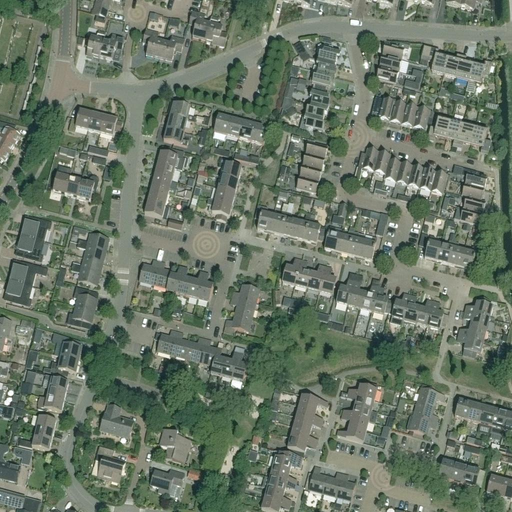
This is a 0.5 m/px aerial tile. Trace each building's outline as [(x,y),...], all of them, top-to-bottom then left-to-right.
[(93,0),(95,0),(93,9),(107,13),(109,7),(110,7),(112,0),(119,2),(119,0),(93,0)] [(296,0),(295,5),(308,8),(310,0),(311,0),(317,1),(317,0),(296,0)] [(447,0),(446,6),(459,9),(461,0),(447,0)] [(461,0),(459,9),(472,12),(474,5),(480,7),(482,0),(461,0)] [(107,13),(93,9),(91,16),(105,20),(107,13)] [(192,13),(189,25),(188,27),(195,29),(192,40),(205,43),(209,26),(203,24),(204,17),(192,13)] [(146,26),(156,27),(157,16),(148,14),(146,26)] [(209,26),(205,43),(217,46),(216,48),(223,50),(227,36),(221,34),(222,29),(216,27),(218,20),(211,18),(209,26)] [(145,31),(143,39),(141,45),(148,47),(145,58),(158,61),(163,44),(156,42),(158,35),(145,31)] [(103,42),(104,42),(105,35),(98,33),(96,40),(87,38),(85,48),(88,49),(86,56),(99,59),(103,42)] [(103,42),(99,59),(112,63),(114,52),(121,53),(124,40),(111,36),(109,44),(104,42),(103,42)] [(169,45),(163,44),(158,61),(171,64),(174,54),(180,55),(184,41),(171,38),(169,45)] [(385,45),(382,57),(401,62),(404,51),(408,52),(409,47),(399,45),(398,48),(385,45)] [(332,49),(323,47),(319,46),(317,47),(316,53),(317,55),(319,56),(317,62),(335,66),(336,61),(338,61),(340,55),(331,53),(332,49)] [(428,62),(431,49),(424,47),(421,60),(428,62)] [(431,49),(428,62),(434,64),(431,73),(444,76),(448,59),(437,56),(438,51),(431,49)] [(303,64),(306,62),(302,55),(298,57),(299,57),(303,64)] [(456,60),(448,59),(444,76),(456,79),(462,56),(457,55),(456,60)] [(466,58),(462,56),(456,79),(468,83),(473,65),(465,63),(466,58)] [(401,62),(382,57),(379,69),(398,74),(401,62)] [(317,62),(316,68),(313,67),(312,73),(334,78),(335,72),(333,72),(335,66),(317,62)] [(473,65),(468,83),(480,86),(483,76),(488,77),(492,64),(485,62),(483,68),(473,65)] [(398,74),(379,69),(376,81),(395,86),(398,74)] [(412,71),(411,77),(412,77),(416,78),(420,79),(422,73),(418,72),(414,71),(412,71)] [(312,73),(310,80),(312,80),(311,85),(329,90),(330,84),(332,84),(334,78),(312,73)] [(289,84),(288,88),(296,90),(296,91),(303,93),(305,88),(302,87),(289,84)] [(310,106),(327,110),(329,104),(327,104),(328,98),(311,93),(309,100),(312,100),(310,106)] [(394,104),(375,99),(372,110),(379,112),(377,120),(389,123),(394,104)] [(171,102),(168,112),(170,113),(169,118),(187,123),(194,125),(196,119),(188,117),(190,110),(183,108),(184,106),(171,102)] [(406,107),(394,104),(389,123),(401,126),(406,107)] [(327,110),(310,106),(309,112),(306,111),(305,117),(322,121),(324,116),(326,116),(327,110)] [(406,107),(401,126),(413,129),(417,110),(406,107)] [(417,110),(413,129),(424,132),(428,118),(432,119),(433,114),(417,110)] [(87,133),(92,116),(79,112),(77,122),(71,120),(68,133),(74,135),(75,130),(87,133)] [(104,119),(92,116),(87,133),(100,136),(104,119)] [(226,137),(230,120),(218,117),(213,134),(226,137)] [(322,121),(305,117),(303,123),(306,123),(303,133),(312,135),(313,132),(321,134),(323,127),(321,127),(322,121)] [(187,123),(169,118),(166,130),(183,135),(187,123)] [(104,119),(100,136),(112,139),(114,133),(120,135),(122,124),(116,123),(117,122),(104,119)] [(430,127),(427,137),(426,140),(433,142),(435,137),(446,140),(450,122),(438,119),(435,129),(430,127)] [(230,120),(226,137),(238,141),(242,123),(230,120)] [(462,125),(450,122),(446,140),(453,142),(452,147),(457,148),(462,125)] [(0,123),(0,133),(2,134),(0,138),(14,146),(19,137),(14,134),(16,128),(0,123)] [(242,123),(238,141),(250,144),(255,127),(242,123)] [(475,128),(462,125),(457,148),(461,149),(462,144),(470,146),(475,128)] [(255,127),(250,144),(263,147),(267,130),(255,127)] [(475,128),(470,146),(481,149),(480,154),(487,156),(491,143),(484,141),(487,132),(475,128)] [(166,130),(163,143),(180,147),(186,149),(187,143),(182,142),(183,135),(166,130)] [(0,149),(9,155),(14,146),(0,138),(0,149)] [(305,155),(324,160),(327,149),(308,144),(305,155)] [(0,161),(4,164),(9,155),(0,149),(0,161)] [(108,153),(96,150),(94,156),(107,159),(108,153)] [(160,154),(157,167),(174,171),(181,173),(183,168),(185,161),(182,160),(183,154),(171,151),(169,157),(160,154)] [(361,155),(359,163),(357,169),(373,173),(378,154),(366,151),(365,156),(361,155)] [(390,157),(378,154),(373,173),(384,176),(385,177),(389,162),(390,157)] [(305,155),(302,167),(321,172),(324,160),(305,155)] [(250,159),(248,165),(257,167),(259,160),(250,158),(250,159)] [(106,162),(93,159),(92,165),(104,168),(106,162)] [(240,165),(229,163),(220,160),(218,170),(222,171),(221,178),(238,182),(241,170),(239,169),(240,165)] [(385,177),(384,176),(383,181),(395,184),(400,165),(389,162),(385,177)] [(412,168),(400,165),(395,184),(407,187),(412,168)] [(157,167),(153,179),(171,183),(174,171),(157,167)] [(302,167),(299,179),(318,184),(321,172),(302,167)] [(57,176),(52,194),(65,197),(69,180),(71,172),(59,168),(57,176)] [(412,168),(407,187),(419,190),(424,171),(412,168)] [(487,179),(476,176),(476,174),(463,170),(461,177),(466,178),(464,186),(484,191),(487,179)] [(436,174),(424,171),(419,190),(430,193),(436,174)] [(436,174),(430,193),(442,196),(444,189),(445,183),(447,177),(436,174)] [(89,185),(81,183),(77,200),(89,203),(91,195),(95,196),(98,182),(97,179),(93,178),(90,180),(89,185)] [(238,182),(221,178),(217,190),(235,195),(238,182)] [(153,179),(150,191),(168,196),(174,197),(176,192),(169,190),(171,183),(153,179)] [(299,179),(295,191),(291,190),(291,193),(298,195),(299,192),(315,196),(318,184),(299,179)] [(81,183),(69,180),(65,197),(77,200),(81,183)] [(484,191),(464,186),(461,198),(466,199),(481,203),(481,202),(484,191)] [(217,190),(214,202),(231,207),(235,195),(217,190)] [(168,196),(150,191),(147,204),(164,208),(168,196)] [(278,198),(286,200),(288,194),(279,192),(278,198)] [(466,199),(463,211),(482,216),(485,204),(481,202),(481,203),(466,199)] [(214,202),(208,201),(206,206),(213,208),(211,215),(217,217),(215,221),(225,224),(226,219),(228,220),(231,207),(214,202)] [(164,208),(147,204),(144,216),(161,220),(164,208)] [(347,208),(340,206),(337,218),(344,220),(347,208)] [(267,209),(262,208),(257,207),(254,219),(259,220),(256,231),(269,234),(273,217),(266,215),(267,209)] [(482,216),(463,211),(460,222),(479,228),(482,216)] [(363,212),(361,218),(368,220),(370,214),(363,212)] [(280,218),(273,217),(269,234),(280,237),(286,214),(281,213),(280,218)] [(286,214),(280,237),(292,240),(296,223),(290,221),(291,215),(286,214)] [(380,216),(378,225),(375,237),(382,238),(387,217),(380,216)] [(303,224),(296,223),(292,240),(304,243),(310,220),(305,219),(303,224)] [(22,239),(43,244),(47,231),(49,232),(51,225),(33,220),(31,227),(23,225),(21,234),(23,234),(22,239)] [(314,221),(310,220),(304,243),(316,246),(317,242),(321,243),(324,230),(313,227),(314,221)] [(169,221),(167,229),(181,233),(183,225),(169,221)] [(328,231),(324,230),(321,243),(325,244),(323,251),(335,254),(340,237),(341,232),(334,230),(334,229),(329,228),(328,231)] [(346,238),(340,237),(335,254),(347,257),(353,234),(348,233),(346,238)] [(353,234),(347,257),(359,260),(363,242),(356,241),(357,235),(353,234)] [(78,242),(77,246),(105,253),(109,241),(89,236),(87,245),(78,242)] [(428,237),(421,236),(418,248),(425,249),(428,237)] [(447,248),(440,246),(436,263),(447,267),(453,243),(455,237),(450,236),(447,248)] [(436,263),(440,246),(433,244),(434,239),(429,237),(423,260),(436,263)] [(43,244),(22,239),(21,243),(19,242),(16,251),(24,253),(23,260),(41,265),(43,257),(40,257),(43,244)] [(370,244),(363,242),(359,260),(370,263),(376,240),(372,239),(370,244)] [(453,243),(447,267),(459,270),(464,252),(456,250),(458,245),(453,243)] [(105,253),(77,246),(76,250),(85,252),(83,260),(102,265),(105,253)] [(470,254),(464,252),(459,270),(471,273),(473,263),(480,265),(483,251),(472,248),(470,254)] [(72,265),(71,269),(100,276),(102,265),(83,260),(81,268),(72,265)] [(294,288),(300,262),(294,261),(292,270),(286,268),(282,285),(294,288)] [(152,288),(158,264),(152,262),(150,269),(142,267),(138,284),(152,288)] [(307,264),(300,262),(294,288),(306,291),(311,274),(305,273),(307,264)] [(10,283),(32,289),(35,276),(46,279),(47,271),(22,264),(20,271),(12,269),(10,278),(11,279),(10,283)] [(165,265),(158,264),(152,288),(166,291),(170,276),(171,274),(163,272),(165,265)] [(311,274),(306,291),(318,294),(325,269),(318,267),(316,276),(311,274)] [(100,276),(71,269),(70,273),(79,275),(77,284),(96,289),(100,276)] [(170,276),(166,291),(165,293),(176,296),(183,270),(178,269),(176,278),(170,276)] [(331,271),(325,269),(318,294),(331,297),(335,281),(329,279),(331,271)] [(183,270),(176,296),(187,299),(191,281),(185,280),(187,271),(183,270)] [(191,281),(187,299),(197,302),(204,275),(199,274),(197,283),(191,281)] [(204,275),(197,302),(208,304),(212,287),(206,285),(208,277),(204,275)] [(349,275),(348,281),(345,289),(340,288),(335,305),(347,308),(355,276),(349,275)] [(355,276),(347,308),(359,311),(363,294),(358,293),(362,278),(355,276)] [(363,294),(359,311),(371,314),(377,288),(378,282),(373,281),(369,295),(363,294)] [(32,289),(10,283),(9,287),(7,287),(5,296),(13,298),(11,305),(29,309),(31,302),(29,301),(32,289)] [(233,294),(231,300),(255,306),(259,292),(242,287),(240,295),(233,294)] [(377,288),(371,314),(383,317),(383,314),(387,315),(391,303),(387,302),(387,300),(381,299),(384,290),(377,288)] [(75,309),(94,314),(97,302),(88,300),(89,293),(75,290),(73,300),(77,301),(75,309)] [(391,303),(387,315),(391,316),(391,319),(390,323),(391,326),(401,328),(403,322),(409,297),(403,295),(401,304),(395,302),(395,304),(391,303)] [(415,298),(409,297),(403,322),(414,325),(419,308),(413,307),(415,298)] [(465,308),(463,314),(489,320),(492,308),(487,307),(489,302),(477,299),(474,310),(465,308)] [(255,306),(231,300),(230,306),(237,308),(235,316),(252,320),(255,306)] [(424,310),(419,308),(414,325),(426,328),(433,303),(426,301),(424,310)] [(433,303),(426,328),(438,331),(442,315),(437,313),(439,304),(433,303)] [(94,314),(75,309),(73,317),(69,316),(66,326),(80,330),(81,324),(91,326),(94,314)] [(191,323),(193,316),(183,313),(181,320),(191,323)] [(489,320),(463,314),(462,320),(471,322),(469,328),(486,332),(489,320)] [(252,320),(235,316),(233,323),(226,322),(225,328),(248,334),(252,320)] [(7,340),(11,324),(0,321),(0,353),(2,354),(5,340),(7,340)] [(23,329),(32,331),(34,325),(25,322),(23,329)] [(14,334),(26,337),(27,330),(15,328),(14,334)] [(486,332),(469,328),(468,333),(459,331),(457,337),(483,344),(486,332)] [(171,357),(177,334),(171,332),(169,339),(161,336),(159,343),(156,354),(171,357)] [(183,336),(177,334),(171,357),(184,361),(189,344),(181,342),(183,336)] [(483,344),(457,337),(456,344),(464,346),(463,351),(463,352),(462,358),(474,361),(476,355),(480,356),(483,344)] [(61,359),(78,363),(81,350),(71,348),(73,342),(61,338),(59,345),(63,346),(61,359)] [(197,346),(189,344),(184,361),(198,365),(205,341),(198,340),(197,346)] [(211,343),(205,341),(198,365),(212,368),(217,351),(209,349),(211,343)] [(226,361),(221,379),(231,382),(240,350),(235,349),(231,363),(226,361)] [(217,350),(217,351),(212,368),(210,376),(221,379),(226,361),(220,360),(222,351),(217,350)] [(240,350),(231,382),(242,384),(244,377),(250,378),(253,368),(240,365),(244,351),(240,350)] [(27,360),(32,362),(36,355),(30,352),(27,360)] [(52,365),(49,375),(62,378),(63,373),(75,376),(78,363),(61,359),(59,366),(52,365)] [(0,377),(6,379),(9,366),(0,364),(0,377)] [(51,379),(45,377),(44,381),(50,383),(48,390),(66,394),(68,384),(51,380),(51,379)] [(21,389),(19,394),(25,396),(30,397),(33,386),(22,384),(21,389)] [(349,391),(348,396),(374,403),(377,392),(359,387),(358,394),(349,391)] [(48,390),(46,400),(63,404),(66,394),(48,390)] [(420,390),(416,404),(434,409),(436,401),(442,403),(444,397),(420,390)] [(348,396),(347,396),(341,394),(340,398),(346,400),(355,403),(354,409),(371,413),(374,403),(348,396)] [(300,398),(298,408),(315,413),(317,408),(325,410),(327,405),(300,398)] [(63,404),(46,400),(39,399),(39,401),(38,402),(37,406),(37,407),(37,409),(38,409),(37,411),(46,414),(47,411),(61,415),(63,404)] [(459,402),(454,419),(467,422),(471,405),(459,402)] [(416,404),(412,418),(436,425),(438,419),(431,417),(434,409),(416,404)] [(484,408),(471,405),(467,422),(479,426),(484,408)] [(104,415),(99,433),(128,441),(133,424),(118,419),(120,411),(108,408),(105,416),(104,415)] [(315,413),(298,408),(295,419),(313,423),(313,424),(321,426),(322,421),(314,419),(315,413)] [(484,408),(479,426),(477,431),(489,434),(491,429),(496,412),(484,408)] [(343,412),(342,417),(368,424),(371,413),(354,409),(352,415),(343,412)] [(491,429),(489,434),(501,438),(503,432),(508,415),(496,412),(491,429)] [(511,416),(508,415),(503,432),(511,434),(511,416)] [(56,423),(38,419),(33,417),(30,426),(36,428),(36,429),(53,433),(56,423)] [(368,424),(342,417),(341,421),(350,424),(348,430),(365,434),(368,424)] [(436,425),(412,418),(410,417),(406,432),(426,437),(428,429),(434,430),(436,425)] [(313,423),(295,419),(292,430),(310,435),(311,428),(320,431),(321,426),(313,424),(313,423)] [(53,433),(36,429),(33,439),(51,444),(53,433)] [(292,430),(289,440),(307,445),(315,447),(317,442),(308,440),(310,435),(292,430)] [(365,434),(348,430),(347,435),(338,433),(336,438),(363,445),(365,434)] [(164,432),(159,448),(167,450),(164,461),(183,466),(190,443),(182,441),(183,437),(164,432)] [(33,439),(32,445),(20,442),(18,448),(31,451),(31,449),(48,453),(51,444),(33,439)] [(307,445),(289,440),(286,451),(304,455),(305,449),(314,452),(315,447),(307,445)] [(0,447),(0,459),(2,460),(3,456),(8,453),(9,448),(0,446),(0,447)] [(97,457),(96,456),(94,463),(102,465),(97,480),(119,486),(125,464),(111,461),(114,453),(99,448),(97,457)] [(24,452),(20,466),(29,468),(32,454),(24,452)] [(274,459),(271,470),(289,474),(290,468),(299,471),(300,466),(302,460),(299,460),(296,459),(285,456),(276,453),(274,459)] [(0,480),(15,485),(19,469),(6,466),(2,460),(0,459),(0,480)] [(450,483),(455,465),(442,462),(438,479),(450,483)] [(467,469),(455,465),(450,483),(462,486),(467,469)] [(322,496),(327,479),(319,477),(320,470),(314,469),(308,492),(322,496)] [(479,472),(467,469),(462,486),(475,490),(479,472)] [(289,474),(271,470),(269,480),(286,484),(286,485),(294,487),(296,482),(287,480),(289,474)] [(180,489),(184,476),(170,472),(169,478),(154,473),(150,488),(159,491),(157,495),(168,498),(171,486),(180,489)] [(334,481),(327,479),(322,496),(336,500),(342,477),(336,475),(334,481)] [(348,478),(342,477),(336,500),(350,504),(355,487),(347,485),(348,478)] [(263,478),(260,489),(266,490),(283,495),(285,489),(293,491),(294,487),(286,485),(286,484),(269,480),(263,478)] [(499,499),(503,482),(491,478),(486,496),(499,499)] [(511,498),(511,484),(503,482),(499,499),(511,502),(511,498)] [(283,495),(266,490),(263,501),(280,505),(280,506),(289,508),(290,503),(281,501),(283,495)] [(25,498),(0,491),(0,506),(21,511),(25,498)] [(280,505),(263,501),(260,511),(278,511),(279,510),(285,511),(287,511),(289,508),(280,506),(280,505)]
